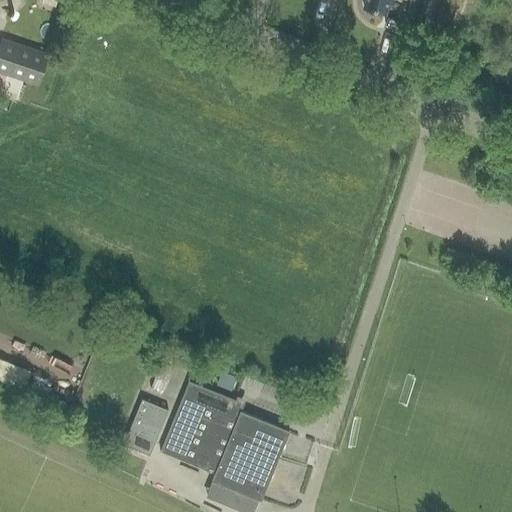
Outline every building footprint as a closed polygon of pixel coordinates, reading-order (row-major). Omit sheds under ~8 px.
[(365,0),(364,7),(385,14),(389,0),(365,0)] [(0,72),(38,85),(48,54),(1,38),(0,42),(0,72)] [(224,369),(217,383),(232,389),(238,376),(224,369)] [(261,501),(290,430),(233,407),(236,400),(189,380),(160,451),(214,473),(211,481),(261,501)] [(149,454),(168,409),(142,399),(123,444),(149,454)]
